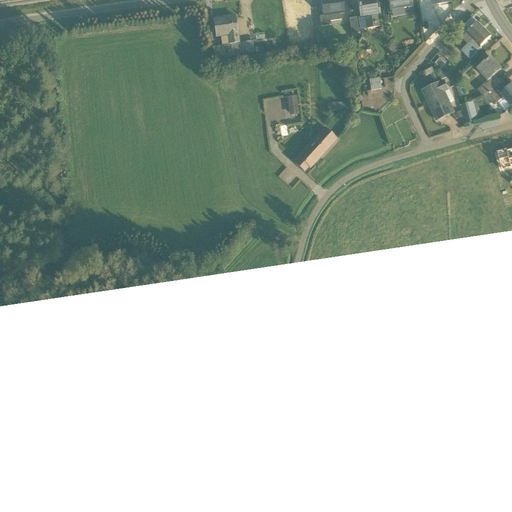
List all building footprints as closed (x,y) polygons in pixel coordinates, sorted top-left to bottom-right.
[(344,15),(341,0),(320,0),(324,23),(341,20),(340,15),(344,15)] [(375,6),(374,0),(363,0),(357,1),(359,18),(357,18),(359,31),(378,28),(377,17),(378,16),(377,6),(375,6)] [(413,8),(412,0),(388,0),(391,18),(405,16),(404,9),(413,8)] [(238,44),(234,17),(213,20),(216,38),(220,38),(221,46),(213,47),(215,60),(260,53),(259,48),(253,49),(252,42),(238,44)] [(475,22),(471,19),(464,26),(468,30),(475,22)] [(480,48),(490,37),(477,23),(466,34),(472,40),(461,52),(469,61),(481,49),(480,48)] [(445,64),(439,59),(435,64),(441,69),(445,64)] [(500,71),(490,59),(476,71),(486,83),(477,91),(485,98),(500,85),(493,77),(500,71)] [(432,69),(423,73),(425,77),(429,75),(432,82),(437,79),(432,69)] [(458,98),(465,96),(460,76),(454,81),(458,98)] [(380,90),(379,78),(368,80),(369,91),(380,90)] [(443,83),(423,92),(436,122),(454,114),(449,104),(453,102),(448,90),(447,91),(443,83)] [(495,104),(497,103),(505,112),(511,105),(511,85),(506,91),(505,90),(500,85),(485,98),(483,99),(487,104),(489,102),(491,104),(493,102),(495,104)] [(289,116),(298,115),(296,97),(286,98),(289,116)] [(328,112),(345,109),(344,102),(337,104),(337,102),(327,104),(328,112)] [(479,122),(474,102),(461,106),(466,125),(479,122)] [(298,159),(293,164),(303,173),(307,168),(309,170),(336,140),(323,128),(296,157),(298,159)]
